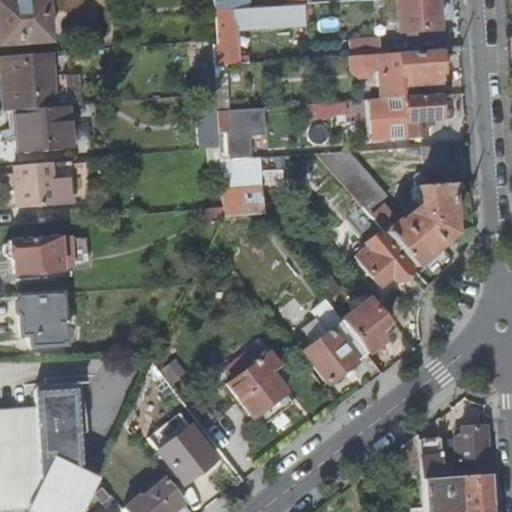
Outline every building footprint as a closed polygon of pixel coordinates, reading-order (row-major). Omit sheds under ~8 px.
[(0,0),(0,44),(25,43),(22,0),(0,0)] [(229,0),(209,0),(211,12),(230,10),(229,0)] [(434,0),(392,0),(395,31),(437,28),(434,0)] [(273,7),(258,8),(259,23),(274,21),(273,7)] [(208,67),(246,64),(245,58),(234,59),(230,10),(211,12),(213,46),(207,46),(208,67)] [(347,57),(379,55),(378,37),(346,40),(347,57)] [(438,54),(398,57),(399,77),(406,77),(407,85),(426,84),(426,75),(440,74),(438,54)] [(27,76),(25,55),(0,56),(0,78),(2,110),(9,109),(18,109),(29,108),(29,107),(27,76)] [(29,108),(42,107),(40,76),(27,76),(29,107),(29,108)] [(418,147),(424,147),(423,118),(449,117),(448,95),(399,99),(402,137),(396,137),(397,149),(418,147)] [(347,100),(309,103),(310,117),(348,114),(347,100)] [(19,133),(11,134),(12,152),(66,148),(63,105),(42,107),(29,108),(18,109),(19,133)] [(265,108),(199,109),(200,146),(219,146),(218,129),(229,129),(230,155),(251,154),(251,131),(266,130),(265,108)] [(11,134),(19,133),(18,109),(9,109),(11,134)] [(445,158),(444,145),(424,147),(418,147),(419,159),(445,158)] [(214,150),(200,151),(204,192),(216,192),(214,162),(214,150)] [(314,155),(364,213),(384,196),(344,153),(314,155)] [(258,217),(255,159),(214,162),(216,192),(218,211),(218,220),(256,217),(258,217)] [(47,162),(10,164),(11,173),(11,176),(11,185),(13,207),(50,204),(47,162)] [(381,208),(369,218),(411,266),(451,232),(446,170),(414,172),(416,184),(411,185),(408,186),(408,189),(409,198),(414,202),(417,201),(417,204),(395,223),(381,208)] [(11,176),(11,173),(3,173),(4,185),(11,185),(11,176)] [(208,222),(218,220),(218,211),(195,212),(196,230),(209,229),(208,222)] [(407,270),(374,232),(360,244),(364,248),(353,258),(370,278),(382,268),(394,281),(407,270)] [(56,235),(6,238),(1,243),(2,254),(6,258),(11,258),(12,273),(59,270),(56,235)] [(185,289),(165,289),(166,306),(176,306),(185,289)] [(61,345),(59,294),(15,296),(15,299),(12,301),(13,312),(16,313),(17,335),(27,335),(28,347),(61,345)] [(366,300),(340,320),(366,352),(381,340),(374,332),(384,324),(366,300)] [(327,384),(365,354),(339,321),(300,351),(327,384)] [(276,365),(265,352),(223,385),(249,418),(282,391),(267,372),(276,365)] [(30,383),(30,389),(73,386),(72,381),(30,383)] [(22,511),(23,511),(76,511),(93,479),(77,467),(80,463),(73,386),(30,389),(31,405),(32,416),(0,417),(0,493),(16,492),(25,506),(22,511)] [(0,407),(0,417),(32,416),(31,405),(0,407)] [(212,459),(186,426),(155,451),(181,484),(212,459)] [(487,461),(485,426),(459,428),(460,438),(454,438),(456,463),(487,461)] [(415,435),(397,449),(400,478),(418,477),(416,439),(415,435)] [(436,437),(416,439),(418,477),(421,507),(421,511),(431,511),(442,511),(439,479),(436,437)] [(490,511),(488,476),(439,479),(442,511),(460,510),(459,511),(490,511)] [(118,510),(120,511),(170,511),(181,503),(162,480),(138,501),(134,497),(118,510)]
